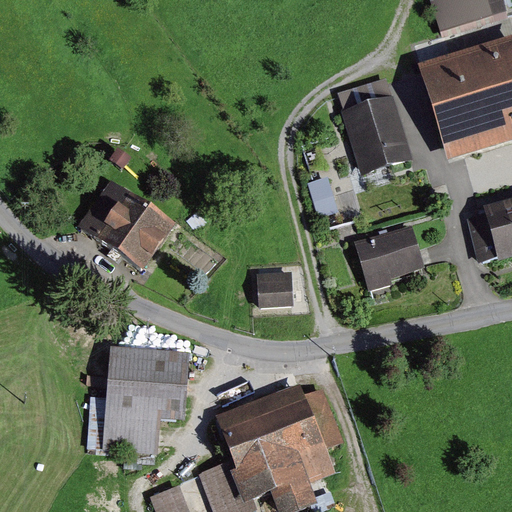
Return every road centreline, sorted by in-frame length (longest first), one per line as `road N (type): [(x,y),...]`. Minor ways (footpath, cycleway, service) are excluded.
road 1 (unclassified): [(0,205),(84,283),(252,350),(293,354),(511,312)]
road 2 (track): [(409,0),(396,57),(322,93),(292,129),(290,176),(331,348)]
